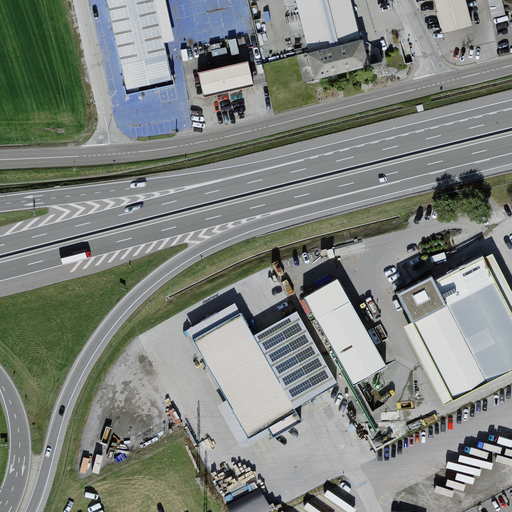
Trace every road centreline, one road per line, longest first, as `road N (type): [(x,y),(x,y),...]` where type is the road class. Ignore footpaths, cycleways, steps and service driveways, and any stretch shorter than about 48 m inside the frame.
road 1 (motorway): [(31,511),(76,374),(125,305),(209,242),(341,185)]
road 2 (motorway): [(371,151),(0,245)]
road 3 (motorway): [(371,151),(0,203)]
road 4 (motorway): [(0,271),(341,185)]
road 5 (tertiary): [(110,154),(200,141),(438,82)]
road 6 (motorway): [(341,185),(511,144)]
road 7 (residential): [(78,0),(110,154)]
road 8 (motorway): [(511,117),(371,151)]
road 9 (motorway): [(0,377),(20,443),(1,511)]
